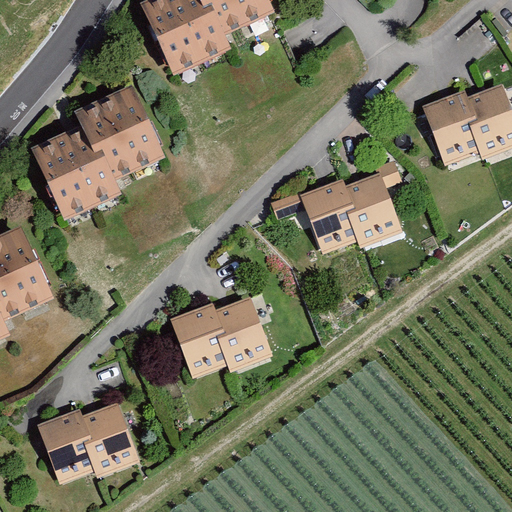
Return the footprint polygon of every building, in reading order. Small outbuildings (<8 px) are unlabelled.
[(151,0),(133,7),(168,82),(223,54),(216,41),(265,17),(257,0),(151,0)] [(511,129),(495,89),(463,102),(473,127),(462,131),(473,158),(477,168),(511,153),(511,129)] [(74,134),(24,153),(58,227),(114,200),(109,187),(159,164),(125,94),(68,116),(74,134)] [(440,171),(473,158),(462,131),(473,127),(463,102),(460,94),(416,112),(440,171)] [(374,179),(340,192),(350,216),(340,219),(352,249),(354,256),(397,239),(374,179)] [(340,192),(337,184),(295,201),(318,262),(352,249),(340,219),(350,216),(340,192)] [(0,339),(1,339),(0,337),(0,321),(47,303),(14,231),(0,237),(0,339)] [(245,302),(211,316),(220,340),(211,344),(222,372),(224,379),(268,362),(245,302)] [(211,316),(208,308),(165,325),(189,385),(222,372),(211,344),(220,340),(211,316)] [(111,408),(77,422),(86,446),(78,449),(89,477),(91,482),(134,466),(111,408)] [(78,449),(86,446),(77,422),(74,415),(32,432),(55,490),(89,477),(78,449)]
